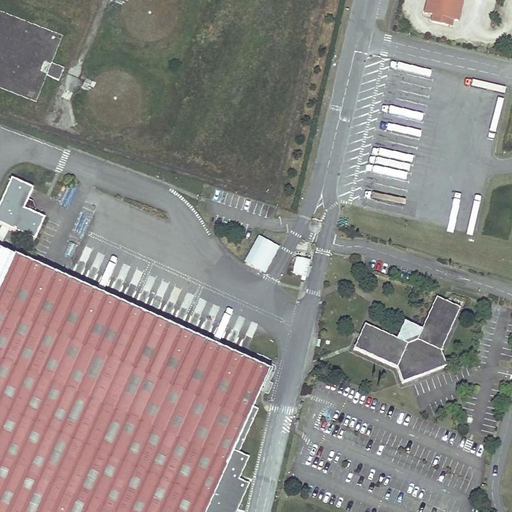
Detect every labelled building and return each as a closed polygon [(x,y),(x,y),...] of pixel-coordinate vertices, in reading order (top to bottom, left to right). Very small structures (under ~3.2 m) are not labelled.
[(427,0),(424,13),(431,15),(430,22),(450,26),(451,20),(457,21),(462,0),(427,0)] [(0,41),(0,85),(37,97),(44,74),(59,79),(63,66),(51,62),(60,34),(53,32),(45,57),(36,55),(34,60),(24,56),(22,62),(0,55),(0,43),(1,42),(0,41)] [(81,88),(87,91),(87,89),(88,87),(89,85),(90,83),(91,81),(85,78),(81,88)] [(44,218),(38,216),(33,213),(23,209),(28,199),(32,188),(11,179),(0,202),(0,224),(1,225),(9,229),(34,240),(44,218)] [(32,201),(28,199),(23,209),(33,213),(35,209),(32,201)] [(0,249),(1,250),(9,229),(1,225),(0,226),(0,249)] [(244,264),(267,274),(280,245),(256,235),(244,264)] [(0,511),(237,511),(250,484),(240,480),(250,458),(239,453),(259,409),(256,408),(264,391),(269,393),(274,383),(268,380),(273,371),(17,255),(16,257),(1,250),(0,249),(0,511)] [(307,262),(295,260),(293,273),(304,276),(307,262)] [(413,329),(407,331),(401,334),(398,340),(364,325),(353,349),(396,368),(401,384),(445,367),(439,352),(459,309),(435,298),(419,332),(413,329)] [(407,331),(413,329),(405,325),(401,334),(407,331)]
